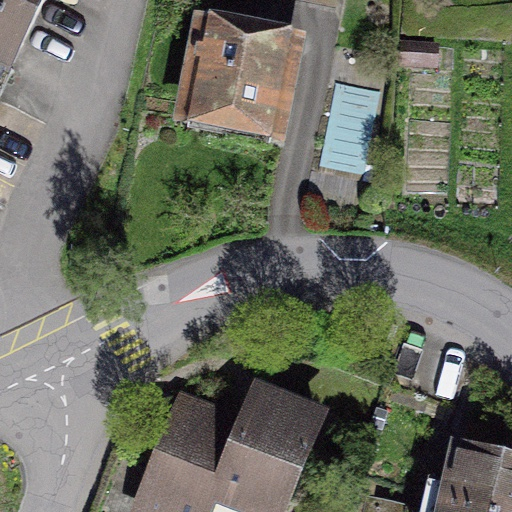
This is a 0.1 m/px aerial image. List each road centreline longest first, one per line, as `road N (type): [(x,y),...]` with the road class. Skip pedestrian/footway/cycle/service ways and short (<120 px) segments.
road 1 (tertiary): [(54,368),(246,282),(330,267),(436,285),(511,325)]
road 2 (residential): [(43,511),(66,443),(54,368)]
